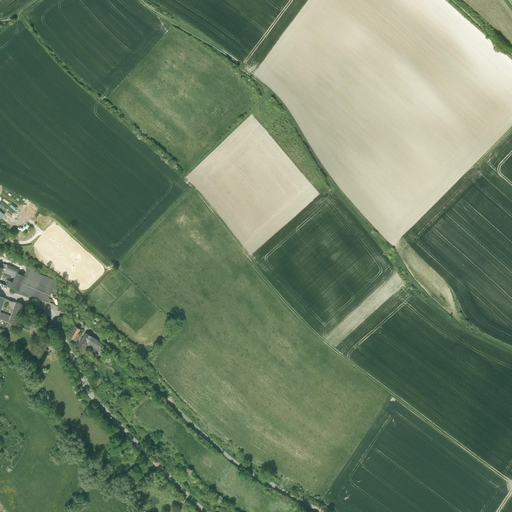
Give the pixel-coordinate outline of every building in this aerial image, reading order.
[(7,279),(5,285),(18,290),(19,289),(47,301),(48,297),(51,292),(57,295),(58,291),(57,290),(59,283),(55,282),(56,280),(34,271),(35,269),(27,266),(24,274),(17,271),(19,269),(7,263),(5,269),(15,274),(12,281),(7,279)] [(0,296),(0,317),(16,324),(23,304),(15,301),(10,316),(0,312),(0,309),(5,298),(0,296)] [(34,321),(30,324),(35,331),(31,333),(35,339),(43,334),(34,321)] [(68,334),(74,338),(77,333),(80,328),(74,324),(68,334)] [(88,341),(92,335),(85,331),(77,344),(84,348),(88,341)] [(97,338),(92,335),(88,341),(96,346),(93,349),(97,352),(98,352),(101,348),(99,347),(102,343),(103,343),(97,338)]
